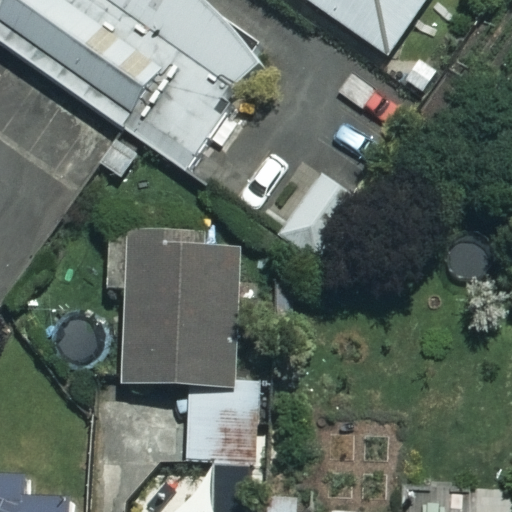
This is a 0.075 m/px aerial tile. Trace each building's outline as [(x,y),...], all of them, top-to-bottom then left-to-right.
[(273,50),(203,0),(14,0),(0,20),(0,39),(203,185),(249,120),(232,108),(273,50)] [(434,0),(309,0),(395,58),(434,0)] [(369,202),(320,173),(282,238),(331,267),(369,202)] [(166,221),(115,219),(112,292),(130,293),(126,387),(195,390),(192,465),(260,468),(263,394),(239,393),(246,248),(165,245),(166,221)] [(0,511),(77,511),(78,505),(33,503),(34,476),(0,475),(0,511)]
